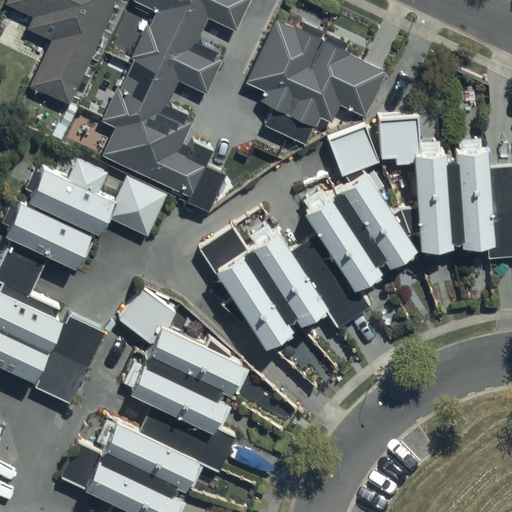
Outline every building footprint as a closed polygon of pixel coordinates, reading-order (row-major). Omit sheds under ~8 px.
[(117,0),(9,0),(33,11),(28,23),(51,34),(29,79),(71,98),(117,0)] [(147,0),(156,4),(104,115),(115,120),(102,148),(190,189),(187,196),(207,205),(217,184),(224,188),(229,177),(223,174),(226,168),(207,158),(215,142),(194,132),(190,140),(182,136),(191,115),(185,112),(188,106),(167,97),(179,73),(206,86),(224,48),(196,35),(208,10),(235,23),(245,0),(147,0)] [(331,115),(339,97),(365,109),(386,63),(343,44),(346,38),(327,30),(324,36),(319,34),(322,27),(302,18),(300,23),(275,11),(245,75),(265,85),(261,94),(273,99),(264,120),(304,138),(312,119),(315,121),(320,110),(331,115)] [(367,159),(378,153),(364,117),(328,131),(344,174),(326,188),(320,180),(304,193),(309,200),(303,204),(317,223),(294,241),(278,220),(272,223),(268,217),(249,228),(253,235),(245,240),(234,221),(200,239),(221,277),(227,274),(234,288),(224,297),(240,314),(247,309),(264,337),(269,334),(274,341),(293,329),(288,321),(294,317),(291,311),(297,307),(301,314),(305,311),(309,318),(329,305),(337,319),(372,297),(363,283),(381,271),(376,263),(383,259),(380,253),(386,250),(390,255),(392,254),(397,261),(417,249),(412,241),(424,237),(425,247),(447,246),(447,236),(454,235),(454,232),(461,231),(461,234),(466,234),(467,243),(487,242),(487,252),(511,250),(511,160),(490,161),(489,138),(480,138),(480,132),(457,132),(457,149),(445,149),(445,141),(419,141),(418,110),(379,110),(383,149),(395,149),(395,156),(416,155),(419,200),(396,204),(367,159)] [(0,418),(2,415),(0,413),(0,408),(1,406),(0,405),(0,367),(26,380),(31,370),(34,372),(37,373),(34,379),(71,397),(105,325),(70,308),(68,312),(63,310),(58,308),(61,302),(29,287),(44,256),(66,267),(71,255),(78,258),(93,225),(95,221),(99,223),(106,209),(150,229),(168,190),(127,170),(117,191),(100,182),(107,167),(75,152),(68,167),(45,156),(40,167),(34,164),(26,181),(31,183),(27,193),(21,190),(17,200),(11,197),(2,216),(7,218),(5,224),(11,227),(6,238),(9,240),(0,260),(0,418)] [(143,279),(119,311),(118,312),(152,338),(143,357),(134,353),(124,375),(131,379),(130,383),(154,394),(141,420),(119,410),(116,415),(109,411),(97,435),(104,438),(101,445),(77,434),(60,470),(97,488),(99,483),(115,491),(109,504),(133,510),(137,501),(161,511),(177,511),(185,496),(178,492),(182,484),(177,482),(180,475),(188,478),(189,476),(193,478),(204,456),(220,464),(237,428),(220,420),(230,399),(226,397),(229,391),(219,386),(222,379),(231,383),(233,378),(240,381),(248,364),(241,361),(245,353),(166,316),(175,304),(143,279)]
